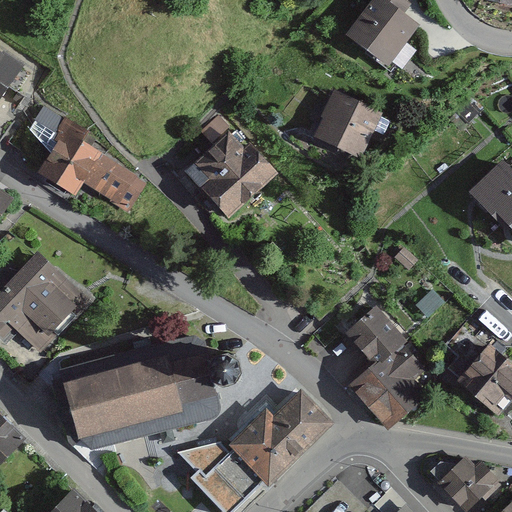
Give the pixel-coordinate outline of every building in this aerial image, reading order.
[(406,6),(397,0),(365,0),(339,35),(384,67),(414,26),(399,15),(406,6)] [(511,0),(469,0),(511,9),(511,0)] [(0,94),(18,69),(0,56),(0,94)] [(372,110),(328,93),(309,138),(354,156),(372,110)] [(46,156),(37,171),(73,193),(81,180),(127,208),(143,182),(83,145),(90,133),(41,102),(18,138),(46,156)] [(235,127),(184,169),(224,217),(275,175),(235,127)] [(511,174),(502,165),(471,196),(511,235),(511,174)] [(0,329),(35,357),(83,299),(29,254),(0,289),(0,329)] [(377,309),(348,333),(375,365),(350,386),(388,430),(423,400),(411,387),(430,371),(377,309)] [(202,350),(60,385),(73,439),(220,402),(217,392),(241,386),(233,356),(205,363),(202,350)] [(511,371),(487,350),(455,387),(497,423),(511,405),(511,371)] [(322,425),(293,396),(272,418),(261,408),(222,447),(261,486),(322,425)] [(0,420),(0,466),(23,444),(0,420)] [(469,457),(438,488),(461,511),(467,511),(496,484),(469,457)] [(360,462),(347,479),(374,497),(386,480),(360,462)] [(87,511),(69,495),(52,511),(87,511)] [(414,511),(402,500),(389,511),(414,511)] [(511,511),(511,502),(502,511),(511,511)]
